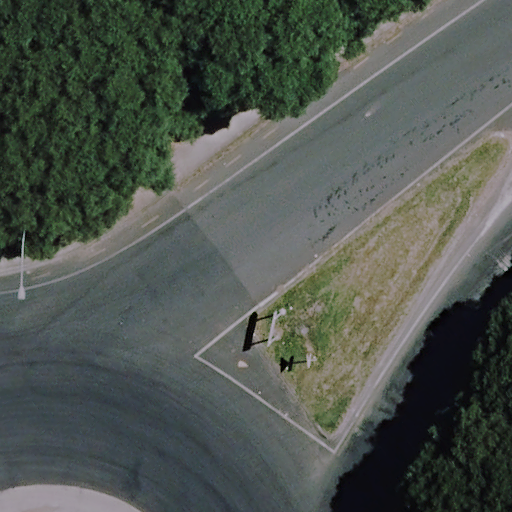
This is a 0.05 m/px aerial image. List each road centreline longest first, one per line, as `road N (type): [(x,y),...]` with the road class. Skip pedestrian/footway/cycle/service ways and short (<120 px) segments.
road 1 (tertiary): [(102,400),(511,126)]
road 2 (tertiary): [(511,206),(296,511)]
road 3 (primary): [(102,400),(176,422),(244,463),(279,511)]
